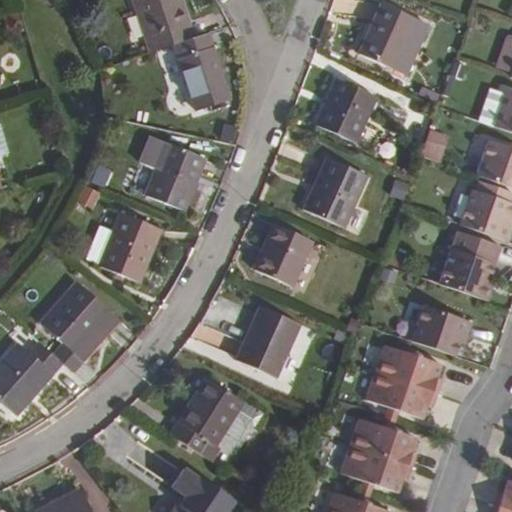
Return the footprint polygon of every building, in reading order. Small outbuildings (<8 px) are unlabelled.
[(181,0),(132,0),(150,53),(173,45),(194,38),(181,0)] [(381,4),(358,55),(405,75),(428,24),(381,4)] [(439,30),(428,24),(405,75),(417,81),(439,30)] [(194,38),(173,45),(195,111),(230,100),(208,33),(194,38)] [(511,40),(504,38),(494,68),(511,74),(511,71),(511,40)] [(335,78),(314,126),(355,144),(376,97),(335,78)] [(450,82),(446,92),(453,94),(457,84),(450,82)] [(492,128),(503,95),(488,90),(477,123),(492,128)] [(503,95),(492,128),(511,134),(511,94),(504,92),(503,95)] [(421,155),(440,162),(449,136),(429,129),(421,155)] [(493,144),(487,142),(475,177),(511,189),(511,140),(496,135),(493,144)] [(205,159),(166,144),(144,196),(184,212),(205,159)] [(326,157),(302,211),(343,229),(367,176),(326,157)] [(396,180),(389,195),(404,201),(410,185),(396,180)] [(93,211),(100,193),(83,186),(76,205),(93,211)] [(511,205),(470,191),(458,226),(507,243),(511,228),(507,227),(509,220),(511,212),(511,205)] [(119,214),(97,267),(136,283),(138,284),(159,230),(119,214)] [(274,224),(253,271),(290,287),(311,241),(274,224)] [(456,232),(438,286),(487,302),(491,288),(487,286),(500,248),(456,232)] [(444,263),(447,253),(435,250),(428,275),(437,278),(441,263),(444,263)] [(136,283),(102,270),(97,284),(130,297),(136,283)] [(76,282),(39,324),(62,344),(82,362),(98,344),(88,335),(109,312),(76,282)] [(259,307),(235,360),(275,379),(299,326),(259,307)] [(422,307),(410,342),(454,358),(458,344),(461,336),(466,338),(471,324),(422,307)] [(109,312),(88,335),(98,344),(118,320),(109,312)] [(52,355),(37,342),(27,353),(52,375),(62,363),(52,355)] [(62,344),(52,355),(62,363),(72,373),(82,362),(62,344)] [(17,345),(0,364),(0,403),(15,417),(52,375),(17,345)] [(407,354),(384,346),(374,373),(436,395),(441,381),(437,379),(441,366),(417,357),(407,354)] [(436,395),(374,373),(365,400),(388,408),(389,408),(398,412),(422,420),(427,407),(432,409),(436,395)] [(205,379),(169,436),(210,462),(218,449),(214,446),(222,433),(242,402),(205,379)] [(242,402),(222,433),(236,442),(245,429),(253,428),(262,414),(242,402)] [(398,412),(389,408),(385,418),(394,421),(398,412)] [(394,421),(385,418),(382,427),(391,431),(394,421)] [(382,427),(358,419),(349,447),(411,468),(416,454),(411,452),(416,439),(391,431),(382,427)] [(411,468),(349,447),(340,474),(363,482),(372,485),(373,485),(397,493),(401,480),(406,482),(411,468)] [(227,511),(234,502),(198,478),(197,480),(183,470),(170,488),(182,496),(185,498),(179,507),(176,505),(170,511),(227,511)] [(497,492),(493,506),(511,511),(511,482),(507,481),(502,494),(497,492)] [(372,485),(363,482),(360,491),(369,494),(373,485),(372,485)] [(56,501),(35,511),(89,511),(80,492),(58,504),(56,501)] [(369,494),(360,492),(356,501),(366,504),(369,494)] [(356,501),(333,493),(326,511),(387,511),(366,504),(356,501)] [(182,496),(176,505),(179,507),(185,498),(182,496)]
